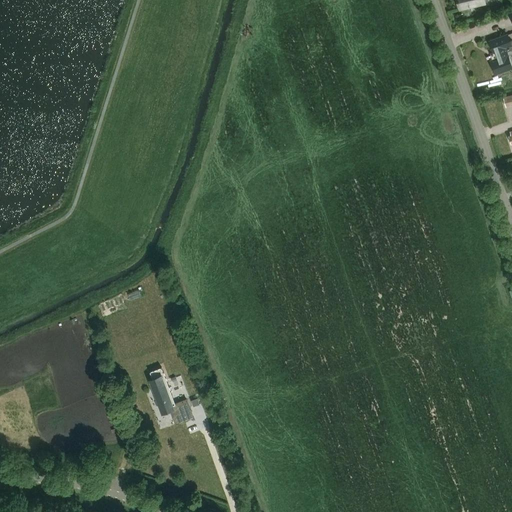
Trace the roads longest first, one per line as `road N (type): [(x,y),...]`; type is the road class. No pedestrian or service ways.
road 1 (residential): [(511,229),(430,0)]
road 2 (unclassified): [(162,511),(66,482),(0,478)]
